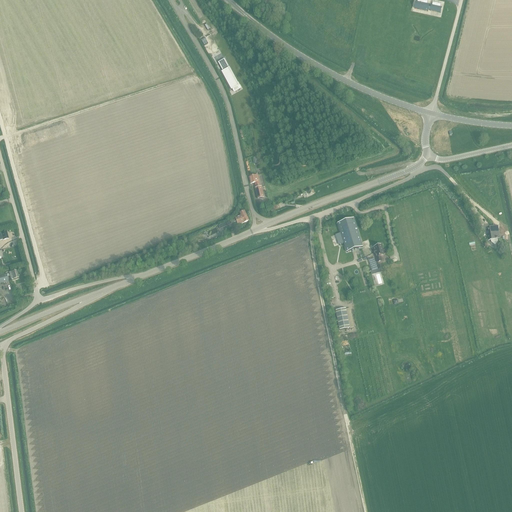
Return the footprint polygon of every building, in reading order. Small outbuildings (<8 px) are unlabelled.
[(441,13),(440,13),(441,8),(442,8),(442,7),(440,7),(441,3),(433,1),(432,5),(431,5),(431,6),(429,5),(427,4),(428,0),(426,0),(417,0),(417,2),(416,2),(415,8),(415,9),(428,11),(428,10),(430,10),(430,11),(441,13)] [(224,58),(217,61),(223,70),(221,71),(231,89),(239,85),(224,58)] [(255,183),(256,188),(260,187),(257,175),(249,177),(250,184),(255,183)] [(256,188),(255,188),(258,199),(264,198),(261,187),(260,187),(256,188)] [(239,217),(227,223),(228,225),(236,221),(238,225),(249,221),(245,211),(240,213),(241,216),(239,217)] [(339,233),(335,234),(337,243),(343,241),(346,252),(363,247),(353,218),(337,223),(340,233),(339,233)] [(487,236),(488,241),(491,241),(491,242),(495,245),(498,241),(498,239),(500,239),(498,227),(486,229),(487,236)] [(372,248),(377,262),(381,261),(380,257),(384,255),(383,254),(385,254),(384,251),(382,251),(381,245),(372,248)] [(374,258),(368,260),(369,263),(372,271),(381,268),(379,264),(376,265),(374,258)] [(9,272),(11,280),(15,279),(15,280),(19,279),(18,278),(19,278),(17,270),(9,272)] [(346,309),(336,311),(340,330),(350,328),(346,309)]
